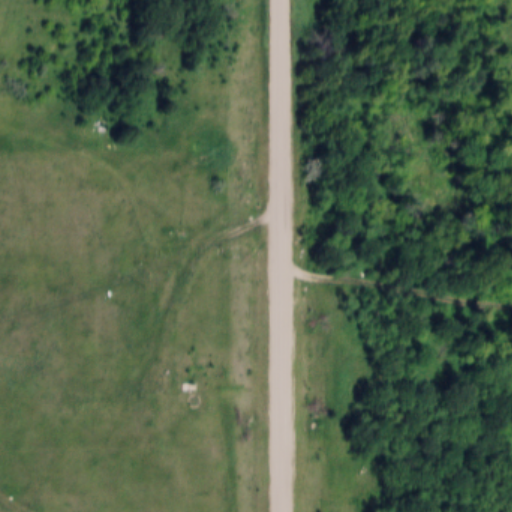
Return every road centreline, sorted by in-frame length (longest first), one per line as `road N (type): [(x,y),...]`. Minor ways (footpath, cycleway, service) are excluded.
road 1 (residential): [(280,511),(280,0)]
road 2 (track): [(160,380),(163,332),(190,257),(225,229),(280,214)]
